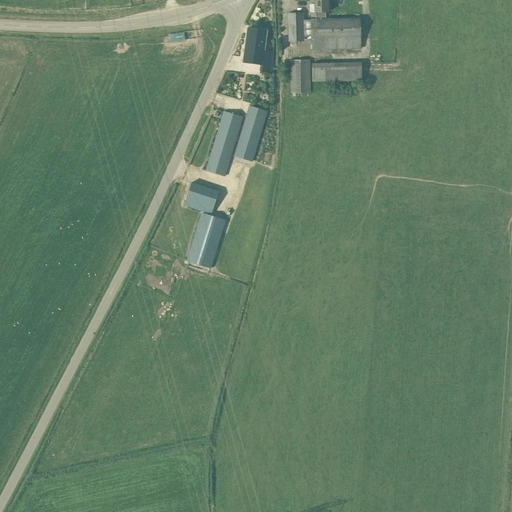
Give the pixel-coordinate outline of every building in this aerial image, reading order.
[(328,13),(327,0),(314,0),(315,5),(310,5),(310,12),(315,12),(315,19),(310,19),(311,50),(361,49),(361,18),(325,19),(325,13),(328,13)] [(304,41),(303,13),(287,13),(288,42),(304,41)] [(266,31),(247,29),(243,62),(261,64),(260,71),(270,72),(273,51),(264,50),(266,31)] [(310,93),(310,60),(290,61),(291,93),(310,93)] [(365,62),(315,63),(316,81),(365,80),(365,62)] [(267,111),(249,106),(234,157),(252,162),(267,111)] [(243,116),(224,111),(205,171),(224,177),(243,116)] [(219,191),(191,182),(184,206),(212,213),(219,191)] [(225,220),(202,214),(187,261),(210,268),(225,220)]
